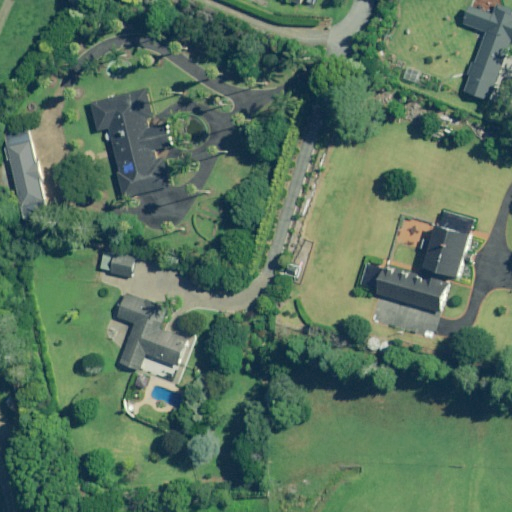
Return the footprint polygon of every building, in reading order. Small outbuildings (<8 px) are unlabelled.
[(511,13),(497,9),(495,14),(489,12),(472,6),(465,24),(488,32),(478,62),(477,61),(466,92),(492,101),(511,41),(511,13)] [(154,128),(145,90),(93,103),(100,132),(111,129),(121,171),(119,171),(125,198),(169,187),(160,149),(176,145),(171,124),(154,128)] [(5,134),(8,146),(3,147),(7,165),(11,164),(23,220),(48,215),(30,129),(5,134)] [(421,250),(431,253),(426,267),(461,279),(480,221),(446,210),(436,240),(426,237),(421,250)] [(102,256),(100,271),(135,276),(138,256),(117,253),(116,258),(102,256)] [(445,316),(455,287),(389,265),(379,295),(445,316)] [(170,309),(128,294),(120,318),(137,324),(122,363),(142,370),(148,354),(180,366),(190,340),(163,330),(170,309)]
